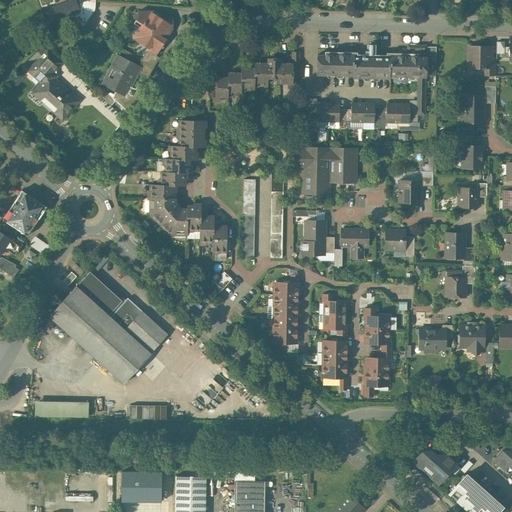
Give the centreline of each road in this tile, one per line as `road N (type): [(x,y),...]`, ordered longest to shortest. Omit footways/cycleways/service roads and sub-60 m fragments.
road 1 (residential): [(252,279),(235,263),(235,219),(211,194),(213,128),(283,129),(300,112),(301,21)]
road 2 (residential): [(218,39),(184,69),(98,192)]
road 3 (residential): [(335,431),(362,415),(511,414)]
road 4 (residential): [(511,219),(386,217),(335,207)]
road 5 (tertiary): [(335,431),(215,322)]
road 6 (tertiary): [(215,322),(103,223)]
road 7 (residential): [(77,226),(11,355)]
road 8 (residential): [(431,24),(301,21)]
road 9 (tertiary): [(424,511),(335,431)]
